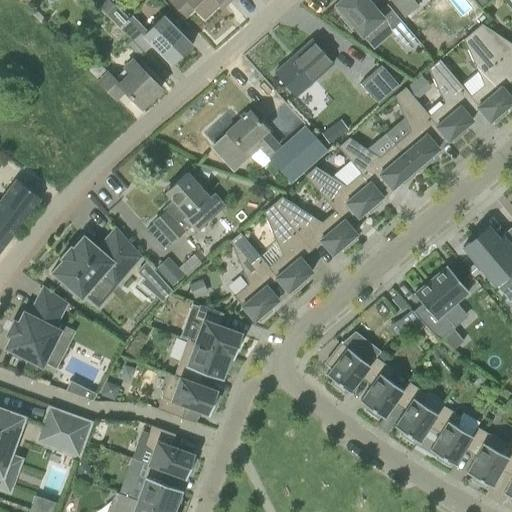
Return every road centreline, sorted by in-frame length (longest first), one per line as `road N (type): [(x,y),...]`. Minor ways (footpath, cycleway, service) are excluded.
road 1 (residential): [(0,277),(68,195),(289,0)]
road 2 (residential): [(284,375),(297,334),(511,152)]
road 3 (residential): [(471,511),(355,436),(284,375)]
road 4 (residential): [(204,511),(244,398),(284,375)]
